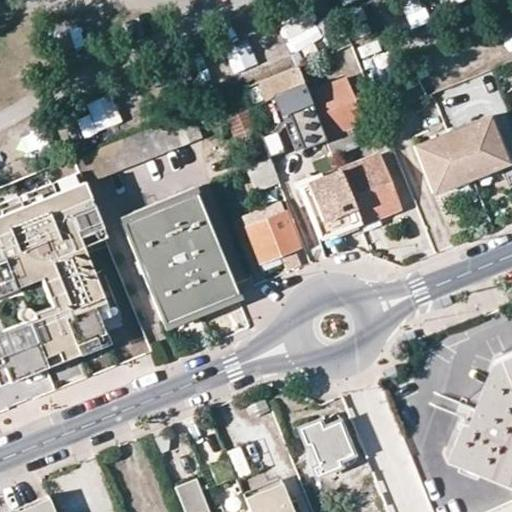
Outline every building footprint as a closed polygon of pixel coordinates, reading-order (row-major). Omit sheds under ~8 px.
[(232,86),(276,66),(266,44),(222,63),(232,86)] [(446,81),(466,70),(457,52),(436,63),(446,81)] [(199,95),(220,85),(210,65),(189,75),(199,95)] [(306,93),(296,67),(257,83),(264,100),(281,93),(301,144),(323,135),(306,93)] [(356,146),(349,127),(364,120),(347,77),(306,93),(323,135),(331,157),(356,146)] [(438,106),(496,105),(496,82),(437,82),(438,106)] [(268,159),(267,156),(260,137),(242,92),(222,100),(226,113),(223,113),(245,168),(268,159)] [(116,112),(131,108),(127,93),(82,106),(85,118),(75,121),(81,141),(121,129),(116,112)] [(77,172),(82,184),(200,137),(191,115),(73,162),(77,172)] [(486,172),(505,164),(486,118),(413,147),(433,193),(451,186),(449,181),(484,167),(486,172)] [(267,156),(281,151),(273,132),(260,137),(267,156)] [(337,172),(341,182),(355,215),(373,208),(376,216),(397,207),(376,156),(337,172)] [(254,193),(278,184),(268,159),(245,168),(254,193)] [(449,181),(451,186),(486,172),(484,167),(449,181)] [(82,184),(77,172),(0,202),(0,293),(38,278),(49,306),(30,314),(31,317),(0,329),(0,383),(43,367),(105,342),(96,320),(117,312),(100,270),(91,274),(80,246),(104,237),(82,184)] [(337,172),(298,187),(318,238),(358,222),(355,215),(341,182),(337,172)] [(194,195),(191,188),(119,217),(121,224),(194,195)] [(190,313),(235,295),(194,195),(121,224),(162,324),(190,313)] [(293,249),(298,247),(279,198),(239,213),(258,262),(271,257),(278,255),(293,249)] [(355,215),(358,222),(376,216),(373,208),(355,215)] [(293,249),(278,255),(284,269),(298,263),(293,249)] [(237,301),(235,295),(190,313),(162,324),(164,330),(237,301)] [(500,361),(480,410),(461,404),(457,413),(466,417),(450,456),(464,462),(465,458),(483,465),(482,469),(510,479),(511,473),(511,374),(505,359),(500,361)] [(324,471),(321,465),(349,453),(333,414),(298,429),(304,445),(307,445),(306,458),(314,475),(324,471)] [(226,450),(237,479),(259,470),(248,442),(226,450)] [(321,465),(324,471),(352,460),(349,453),(321,465)] [(464,462),(461,469),(479,475),(482,469),(483,465),(465,458),(464,462)] [(201,476),(173,487),(182,511),(247,511),(244,511),(239,511),(222,467),(201,476)] [(242,499),(247,511),(291,511),(280,483),(264,490),(242,499)] [(51,511),(46,499),(17,511),(13,511),(51,511)]
